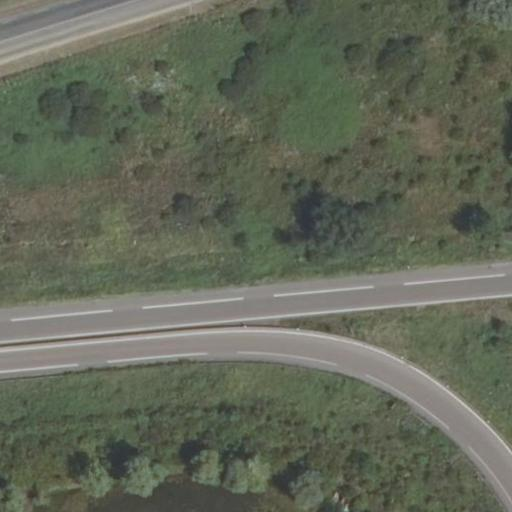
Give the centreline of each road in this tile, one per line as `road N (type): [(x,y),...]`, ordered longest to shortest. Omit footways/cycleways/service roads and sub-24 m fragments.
road 1 (trunk): [(0,358),(245,334),(367,360),(478,438),(511,488)]
road 2 (trunk): [(511,285),(0,325)]
road 3 (tertiary): [(130,0),(0,41)]
